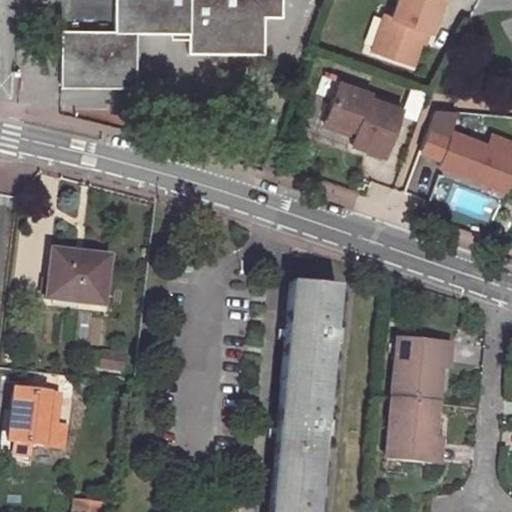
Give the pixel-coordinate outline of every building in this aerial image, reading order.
[(109,0),(109,29),(129,29),(183,29),(183,47),(260,48),(260,10),(277,10),(277,0),(109,0)] [(394,0),(390,11),(378,45),(412,58),(424,24),(430,26),(439,0),(394,0)] [(383,9),(370,43),(378,45),(390,11),(383,9)] [(129,29),(109,29),(57,28),(57,86),(130,86),(129,29)] [(399,105),(366,93),(368,89),(337,77),(323,114),(353,126),(351,131),(348,140),(381,152),(399,105)] [(353,126),(323,114),(321,120),(351,131),(353,126)] [(442,164),(510,190),(511,184),(511,148),(492,141),(455,127),(453,133),(429,124),(420,147),(444,156),(442,164)] [(492,141),(511,148),(511,136),(491,129),(492,141)] [(108,256),(50,248),(45,295),(102,302),(108,256)] [(171,252),(170,266),(192,269),(194,255),(171,252)] [(327,334),(330,288),(285,284),(281,332),(274,332),(273,341),(280,341),(273,431),(266,431),(266,439),(272,440),(266,511),(313,511),(319,440),(322,440),(323,425),(320,425),(325,348),(329,348),(330,334),(327,334)] [(436,345),(392,341),(388,400),(431,405),(434,369),(436,345)] [(444,346),(436,345),(434,369),(442,370),(444,346)] [(56,393),(12,388),(6,439),(50,444),(56,393)] [(388,400),(383,460),(427,464),(429,440),(431,405),(388,400)] [(429,440),(427,464),(434,464),(436,440),(429,440)] [(56,461),(57,448),(31,446),(30,460),(56,461)] [(97,511),(99,503),(71,500),(69,511),(97,511)]
